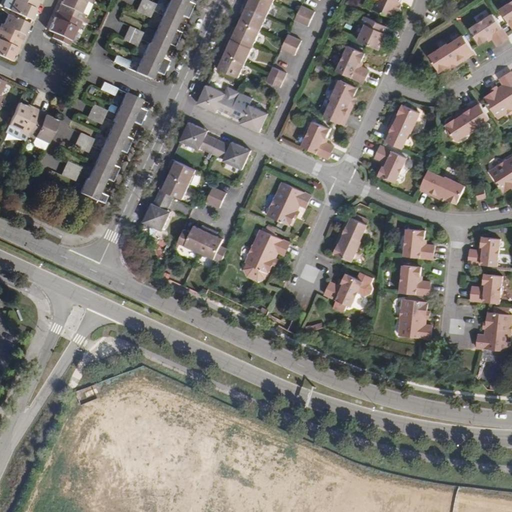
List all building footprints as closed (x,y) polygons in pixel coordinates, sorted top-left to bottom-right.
[(2,7),(9,10),(13,0),(3,0),(1,5),(2,7)] [(37,3),(31,0),(13,0),(9,10),(29,20),(35,7),(37,3)] [(61,0),(56,11),(80,22),(83,15),(79,13),(85,0),(84,0),(61,0)] [(139,0),(138,4),(151,9),(154,3),(147,0),(139,0)] [(190,10),(169,0),(162,14),(177,21),(180,14),(187,17),(190,10)] [(169,0),(190,10),(194,3),(188,0),(169,0)] [(244,1),(242,4),(265,15),(272,1),(269,0),(249,0),(250,0),(248,3),(244,1)] [(398,0),(375,0),(372,8),(391,17),(395,9),(395,7),(394,6),(395,4),(397,5),(397,3),(398,0)] [(511,1),(501,9),(511,26),(511,1)] [(148,16),(151,9),(138,4),(135,10),(148,16)] [(265,15),(242,4),(241,8),(245,10),(244,13),(242,13),(239,20),(259,30),(265,15)] [(297,13),(311,19),(314,12),(301,5),(297,13)] [(76,29),(80,22),(56,11),(47,31),(55,35),(67,40),(69,41),(75,28),(76,29)] [(308,26),(311,19),(297,13),(294,20),(308,26)] [(0,32),(20,42),(23,34),(28,24),(7,14),(2,25),(0,23),(0,32)] [(174,28),(177,21),(162,14),(156,29),(177,38),(180,31),(174,28)] [(509,38),(493,14),(470,29),(480,44),(488,39),(486,37),(491,34),(493,38),(498,45),(509,38)] [(387,26),(363,16),(360,23),(364,24),(357,39),(377,48),(382,37),(387,26)] [(252,45),(259,30),(239,20),(236,27),(235,29),(236,30),(235,33),(230,31),(229,34),(252,45)] [(128,25),(125,32),(138,38),(141,31),(128,25)] [(177,38),(156,29),(149,42),(164,49),(167,43),(174,46),(177,38)] [(15,52),(20,42),(0,32),(0,56),(11,61),(15,52)] [(138,38),(125,32),(122,38),(135,44),(138,38)] [(137,45),(144,49),(150,36),(143,32),(137,45)] [(284,41),(298,48),(301,41),(287,34),(284,41)] [(67,40),(55,35),(54,38),(66,43),(67,40)] [(475,53),(463,35),(447,45),(447,44),(429,55),(440,72),(451,65),(450,63),(462,56),(464,60),(475,53)] [(227,46),(223,53),(244,62),(251,48),(227,37),(226,40),(230,42),(229,46),(227,45),(227,46)] [(298,48),(284,41),(281,49),(294,55),(298,48)] [(164,49),(149,42),(148,42),(141,56),(164,67),(167,60),(160,57),(164,49)] [(363,53),(347,46),(336,70),(362,82),(368,70),(358,65),(355,64),(357,60),(359,61),(363,53)] [(244,62),(223,53),(220,59),(220,61),(222,62),(220,65),(215,63),(214,66),(237,77),(244,62)] [(128,60),(115,54),(112,60),(125,66),(128,60)] [(161,74),(164,67),(141,56),(134,70),(150,78),(153,71),(161,74)] [(464,60),(462,56),(450,63),(451,65),(452,67),(464,60)] [(272,67),(269,74),(283,80),(286,73),(272,67)] [(511,72),(510,70),(499,77),(503,84),(498,87),(492,91),(484,96),(497,116),(503,112),(504,114),(511,108),(511,72)] [(279,87),(283,80),(269,74),(266,81),(279,87)] [(357,87),(340,80),(332,96),(334,97),(325,116),(343,124),(349,112),(345,110),(352,96),(353,96),(357,87)] [(116,87),(102,81),(99,87),(112,94),(116,87)] [(207,109),(212,111),(213,107),(217,109),(224,95),(236,100),(240,92),(227,86),(224,93),(206,84),(197,104),(207,109)] [(118,105),(141,116),(144,109),(138,106),(141,99),(125,91),(118,105)] [(224,95),(217,109),(229,115),(236,100),(224,95)] [(353,96),(352,96),(345,110),(349,112),(354,102),(356,98),(353,96)] [(489,118),(477,99),(467,106),(470,109),(457,117),(456,116),(445,123),(456,140),(475,128),(474,127),(489,118)] [(248,106),(236,100),(229,115),(242,121),(248,106)] [(25,136),(36,112),(18,103),(7,125),(18,130),(17,132),(25,136)] [(92,103),(89,109),(102,115),(105,109),(92,103)] [(420,112),(400,103),(395,113),(399,115),(393,128),(392,128),(386,140),(404,149),(413,129),(412,128),(420,112)] [(138,124),(141,116),(118,105),(111,119),(114,121),(128,127),(131,121),(138,124)] [(245,122),(243,125),(248,127),(259,132),(267,114),(249,105),(248,106),(242,121),(245,122)] [(470,109),(467,106),(455,114),(456,116),(457,117),(470,109)] [(102,115),(89,109),(87,115),(100,121),(102,115)] [(56,121),(36,112),(25,136),(33,140),(34,138),(46,144),(56,121)] [(399,115),(395,113),(391,121),(389,127),(392,128),(393,128),(399,115)] [(125,134),(128,127),(114,121),(107,135),(128,144),(132,137),(125,134)] [(328,129),(312,121),(301,145),(327,157),(333,145),(323,141),(320,139),(322,135),(325,137),(328,129)] [(198,149),(199,147),(205,134),(201,132),(203,129),(198,127),(188,122),(180,140),(198,149)] [(79,131),(76,138),(89,144),(92,137),(79,131)] [(217,140),(205,134),(199,147),(211,153),(217,140)] [(128,144),(107,135),(100,149),(115,156),(118,149),(125,152),(128,144)] [(89,144),(76,138),(73,144),(86,150),(89,144)] [(229,145),(217,140),(211,153),(223,159),(229,145)] [(232,147),(229,145),(223,159),(222,160),(241,169),(249,151),(238,146),(234,144),(232,147)] [(406,156),(380,144),(375,157),(381,160),(386,162),(384,166),(382,165),(378,174),(394,182),(406,156)] [(94,163),(115,173),(118,166),(111,163),(115,156),(100,149),(94,163)] [(511,156),(506,161),(505,160),(497,165),(498,166),(490,171),(503,191),(511,186),(511,185),(511,156)] [(168,174),(186,183),(193,168),(172,158),(170,161),(175,163),(173,167),(172,166),(171,168),(168,174)] [(66,159),(63,166),(76,172),(80,165),(66,159)] [(115,173),(94,163),(87,177),(102,184),(105,177),(112,180),(115,173)] [(76,172),(63,166),(61,172),(73,178),(76,172)] [(444,177),(428,170),(419,190),(429,195),(431,190),(445,196),(444,198),(456,203),(465,184),(445,175),(444,177)] [(179,198),(186,183),(168,174),(165,182),(164,183),(166,183),(164,187),(159,185),(158,188),(172,195),(179,198)] [(98,191),(102,184),(87,177),(85,176),(78,191),(102,202),(105,194),(98,191)] [(311,196),(282,182),(275,198),(274,198),(269,208),(271,208),(267,216),(289,226),(293,218),(296,211),(299,205),(306,208),(311,196)] [(211,186),(208,193),(222,200),(225,192),(211,186)] [(172,195),(158,188),(157,190),(159,191),(171,197),(172,195)] [(486,196),(484,188),(475,190),(477,199),(486,196)] [(445,196),(431,190),(429,195),(443,201),(444,198),(445,196)] [(153,204),(165,209),(171,197),(159,191),(153,204)] [(222,200),(208,193),(205,200),(219,207),(222,200)] [(163,212),(165,209),(153,204),(151,203),(142,223),(159,230),(167,214),(163,212)] [(367,225),(347,215),(342,226),(346,228),(340,241),(339,241),(334,253),(352,261),(361,242),(360,241),(367,225)] [(199,251),(209,228),(206,226),(204,231),(200,230),(201,228),(200,227),(193,224),(189,231),(183,228),(177,241),(199,251)] [(346,228),(342,226),(336,240),(339,241),(340,241),(346,228)] [(212,229),(209,228),(199,251),(220,261),(227,248),(220,244),(223,238),(215,235),(214,234),(213,236),(210,234),(212,229)] [(425,230),(407,228),(404,255),(433,258),(434,244),(426,244),(421,243),(422,238),(424,239),(425,230)] [(290,242),(261,229),(254,245),(253,244),(248,255),(249,255),(246,263),(247,263),(244,268),(247,274),(258,279),(264,277),(266,272),(268,272),(272,264),(275,257),(278,251),(284,254),(290,242)] [(500,238),(482,236),(481,246),(483,246),(483,251),(477,250),(470,250),(468,262),(497,265),(500,238)] [(421,267),(404,264),(401,292),(429,295),(431,281),(423,280),(418,280),(418,275),(421,275),(421,267)] [(502,275),(484,273),(482,283),(485,283),(484,288),(479,287),(472,286),(470,299),(498,302),(502,275)] [(363,281),(348,274),(344,284),(347,285),(345,289),(340,287),(333,284),(328,295),(339,300),(336,308),(344,312),(347,311),(350,305),(354,307),(360,292),(371,297),(376,295),(378,290),(377,285),(379,280),(366,274),(363,281)] [(429,301),(404,298),(403,306),(402,306),(401,316),(402,316),(400,334),(432,337),(433,324),(426,323),(427,317),(428,311),(429,301)] [(490,311),(487,311),(486,320),(486,327),(485,333),(478,332),(476,346),(507,350),(509,333),(511,333),(511,323),(511,321),(510,321),(511,314),(508,313),(495,312),(490,311)]
